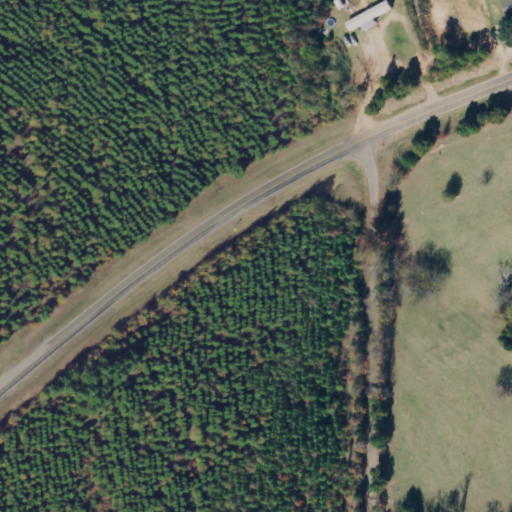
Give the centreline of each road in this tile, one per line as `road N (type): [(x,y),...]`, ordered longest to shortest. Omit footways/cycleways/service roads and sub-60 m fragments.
road 1 (tertiary): [(0,392),(136,277),(283,180),(511,83)]
road 2 (residential): [(379,511),(382,160),(369,141)]
road 3 (residential): [(327,511),(335,339)]
